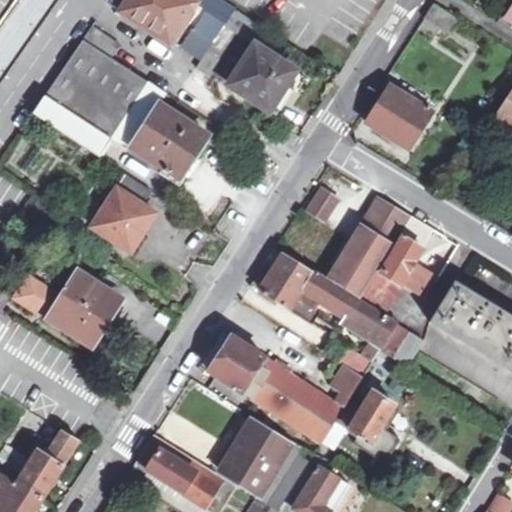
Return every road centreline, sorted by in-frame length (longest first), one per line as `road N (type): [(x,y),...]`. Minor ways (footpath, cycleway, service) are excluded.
road 1 (residential): [(321,136),(80,511)]
road 2 (residential): [(321,136),(511,257)]
road 3 (residential): [(410,0),(321,136)]
